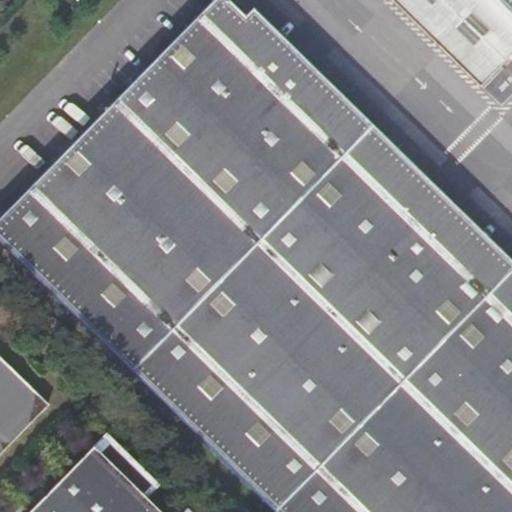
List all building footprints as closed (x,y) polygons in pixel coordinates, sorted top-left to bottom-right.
[(511,511),(511,270),(239,0),(215,0),(0,221),(0,230),(285,511),(511,511)] [(511,54),(511,10),(501,0),(397,0),(483,84),(511,54)] [(511,0),(501,0),(511,10),(511,0)] [(0,455),(47,407),(0,360),(0,455)] [(159,488),(106,435),(29,511),(154,511),(145,503),(159,488)]
